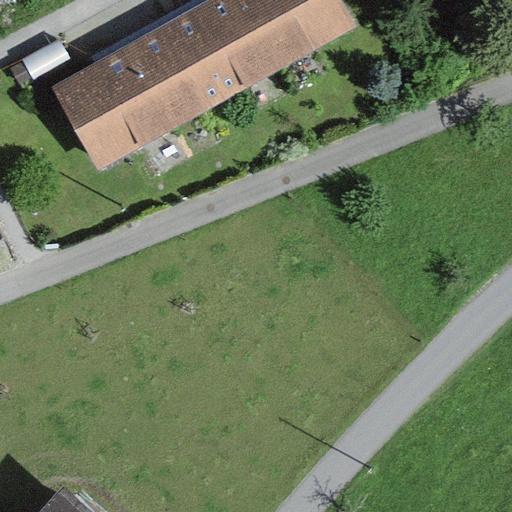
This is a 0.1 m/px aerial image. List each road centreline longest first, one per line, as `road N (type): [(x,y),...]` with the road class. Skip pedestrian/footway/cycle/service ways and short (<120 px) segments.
road 1 (residential): [(0,292),(511,89)]
road 2 (residential): [(511,300),(393,408),(304,511)]
